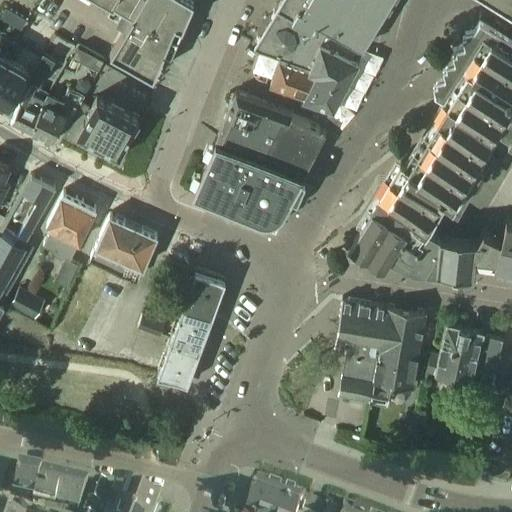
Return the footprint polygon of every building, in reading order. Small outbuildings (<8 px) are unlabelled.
[(110,48),(152,73),(163,48),(170,53),(176,37),(177,35),(184,20),(183,19),(190,0),(108,0),(111,2),(105,13),(123,25),(110,48)] [(279,55),(278,58),(307,69),(320,41),(325,44),(334,29),(350,39),(358,45),(362,47),(390,0),(278,0),(270,14),(271,14),(259,45),(259,47),(264,49),(279,55)] [(435,90),(434,91),(442,96),(441,97),(447,100),(409,165),(401,160),(361,227),(369,232),(360,249),(385,264),(390,257),(407,266),(435,269),(435,274),(436,274),(436,273),(439,235),(428,228),(483,136),(505,149),(511,137),(511,100),(509,99),(511,95),(511,35),(479,15),(473,25),(465,27),(466,31),(462,32),(464,40),(464,42),(455,44),(456,48),(452,49),(455,57),(454,58),(446,60),(447,64),(443,65),(445,73),(444,75),(436,77),(437,81),(433,82),(435,90)] [(302,96),(331,108),(346,81),(357,61),(350,57),(358,45),(350,39),(334,29),(325,44),(320,41),(307,69),(278,58),(279,55),(264,49),(259,47),(257,53),(257,52),(252,65),(252,68),(252,70),(252,73),(253,75),(255,76),(257,78),(259,79),(269,83),(302,96)] [(0,71),(0,104),(5,108),(26,72),(6,60),(0,71)] [(10,121),(30,131),(47,93),(30,84),(20,102),(19,102),(10,121)] [(288,166),(299,170),(322,125),(321,124),(320,126),(290,112),(235,89),(215,136),(267,157),(287,165),(286,166),(288,166)] [(30,131),(51,142),(64,115),(57,111),(62,101),(47,93),(30,131)] [(109,151),(118,156),(138,118),(129,113),(105,100),(95,95),(89,109),(83,121),(82,121),(75,134),(85,139),(84,139),(108,152),(109,151)] [(217,201),(275,225),(302,173),(214,137),(192,191),(217,201)] [(3,179),(10,166),(0,161),(0,199),(9,182),(3,179)] [(0,307),(2,303),(0,301),(0,297),(31,243),(27,241),(32,231),(28,229),(54,185),(31,173),(0,227),(0,307)] [(42,242),(52,248),(54,252),(60,256),(65,254),(69,256),(78,239),(95,206),(63,189),(46,222),(51,225),(42,242)] [(90,255),(99,259),(114,266),(131,274),(137,276),(142,265),(157,233),(125,218),(125,219),(109,212),(90,255)] [(476,239),(439,235),(436,273),(472,277),(473,267),(493,269),(493,270),(511,273),(511,216),(505,215),(500,237),(499,238),(483,228),(476,239)] [(181,302),(210,313),(223,278),(194,267),(181,302)] [(17,288),(9,302),(34,316),(42,301),(17,288)] [(337,393),(386,402),(390,380),(412,384),(425,310),(385,304),(343,297),(341,296),(333,343),(350,346),(345,373),(341,372),(337,393)] [(169,336),(197,346),(210,313),(181,302),(169,336)] [(426,369),(489,384),(502,338),(481,333),(482,331),(445,322),(438,353),(430,351),(426,369)] [(156,371),(185,381),(197,346),(169,336),(156,371)] [(511,374),(501,409),(511,413),(511,374)] [(12,493),(77,508),(88,480),(19,464),(12,493)] [(87,500),(98,504),(106,484),(93,481),(87,500)] [(245,511),(300,511),(298,511),(303,499),(257,481),(246,510),(245,511)] [(121,499),(117,510),(121,511),(153,511),(157,502),(114,486),(111,495),(121,499)]
